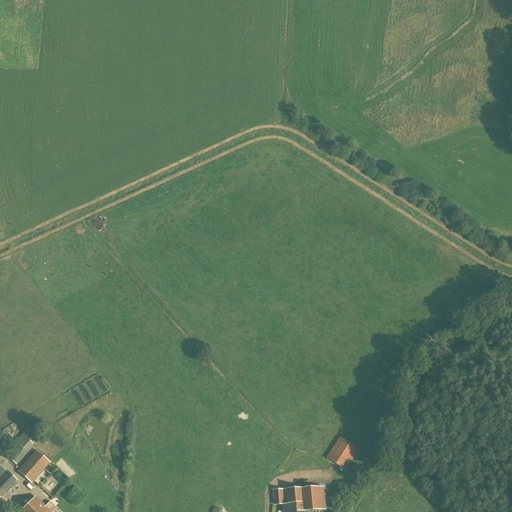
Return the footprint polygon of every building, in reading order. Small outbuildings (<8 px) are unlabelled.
[(358,449),(340,437),(326,459),(344,470),(358,449)] [(21,442),(8,457),(16,464),(29,450),(21,442)] [(36,451),(18,472),(32,484),(50,463),(36,451)] [(0,497),(1,499),(17,481),(5,468),(0,472),(0,497)] [(283,505),(283,511),(309,511),(325,510),(324,487),(272,491),(273,505),(283,505)] [(20,511),(50,511),(36,497),(20,511)]
